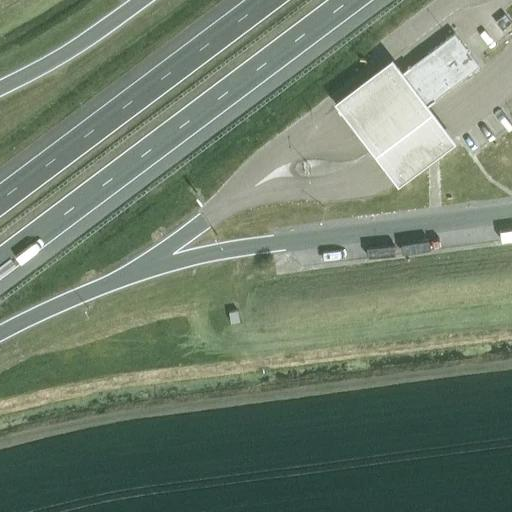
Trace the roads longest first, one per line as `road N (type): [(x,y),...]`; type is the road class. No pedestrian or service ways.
road 1 (motorway): [(0,271),(367,0)]
road 2 (motorway): [(290,0),(0,214)]
road 3 (motorway): [(0,335),(155,266)]
